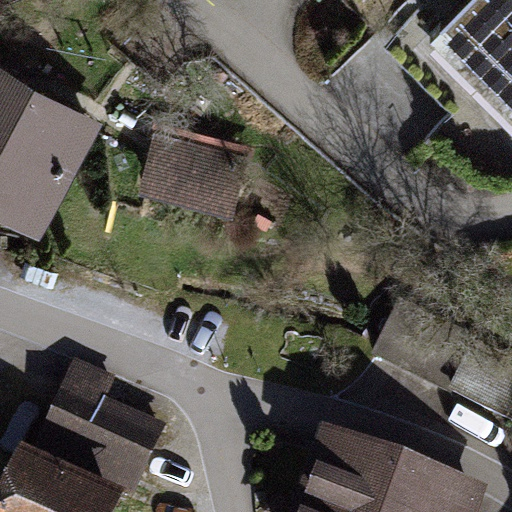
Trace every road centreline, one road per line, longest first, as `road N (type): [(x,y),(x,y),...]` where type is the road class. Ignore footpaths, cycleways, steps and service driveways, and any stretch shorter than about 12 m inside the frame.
road 1 (residential): [(511,218),(491,224),(432,212),(183,0)]
road 2 (residential): [(214,393),(353,422),(511,490)]
road 3 (residential): [(0,309),(214,393)]
road 4 (residential): [(214,393),(238,511)]
